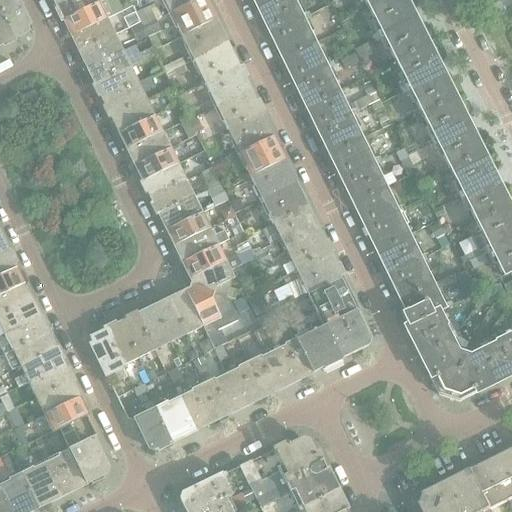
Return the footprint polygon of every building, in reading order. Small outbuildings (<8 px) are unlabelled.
[(27,25),(14,0),(0,0),(0,13),(13,38),(26,32),(23,27),(27,25)] [(63,21),(105,0),(104,0),(63,0),(55,4),(58,11),(56,12),(60,21),(63,20),(63,21)] [(72,38),(107,20),(107,19),(113,16),(105,0),(63,21),(72,38)] [(132,7),(130,4),(127,0),(121,0),(119,6),(122,12),(132,7)] [(197,0),(161,0),(169,14),(197,0)] [(214,21),(203,0),(197,0),(169,14),(180,38),(214,21)] [(281,0),(251,0),(258,12),(281,0)] [(300,16),(292,0),(281,0),(258,12),(270,36),(309,17),(307,13),(300,16)] [(384,0),(327,0),(333,11),(339,23),(346,20),(340,8),(352,2),(351,1),(353,0),(360,0),(366,10),(384,0)] [(426,46),(416,26),(403,0),(384,0),(366,10),(377,33),(371,37),(375,45),(382,41),(393,63),(426,46)] [(154,5),(135,14),(142,27),(161,18),(154,5)] [(13,38),(0,13),(0,44),(3,44),(4,46),(13,41),(11,39),(13,38)] [(134,14),(123,19),(128,29),(139,23),(134,14)] [(314,45),(304,25),(312,21),(309,17),(270,36),(281,60),(314,45)] [(80,54),(115,37),(107,20),(72,38),(80,54)] [(225,45),(214,21),(180,38),(192,61),(225,45)] [(147,40),(142,29),(140,25),(130,29),(138,45),(147,40)] [(87,69),(123,51),(115,37),(80,54),(87,69)] [(374,54),(368,43),(354,50),(359,61),(374,54)] [(237,68),(225,45),(192,61),(203,85),(237,68)] [(324,65),(314,45),(281,60),(293,84),(333,65),(331,61),(324,65)] [(453,100),(443,80),(426,46),(393,63),(404,86),(397,90),(401,97),(402,97),(407,107),(413,104),(419,116),(453,100)] [(95,86),(154,56),(151,49),(138,55),(134,47),(123,52),(123,51),(87,69),(95,86)] [(103,103),(148,80),(139,84),(131,69),(155,57),(154,56),(95,86),(95,87),(93,88),(98,96),(100,95),(103,103)] [(165,75),(185,65),(182,59),(162,69),(165,75)] [(163,72),(162,69),(160,64),(150,71),(149,74),(151,79),(163,72)] [(168,81),(188,72),(185,65),(165,75),(168,81)] [(337,92),(328,72),(335,69),(333,65),(293,84),(305,108),(337,92)] [(248,92),(242,79),(245,78),(241,69),(238,70),(237,68),(203,85),(215,108),(248,92)] [(366,77),(359,81),(361,86),(369,82),(366,77)] [(111,119),(147,101),(143,93),(152,88),(148,80),(103,103),(106,108),(104,109),(108,118),(110,117),(111,119)] [(374,93),(369,82),(361,86),(366,96),(374,93)] [(178,104),(171,89),(164,92),(172,108),(178,104)] [(37,99),(33,91),(21,97),(25,105),(37,99)] [(259,113),(262,112),(258,103),(255,104),(248,92),(215,108),(226,131),(260,115),(259,113)] [(356,113),(379,101),(374,92),(374,93),(366,96),(345,107),(337,92),(305,108),(317,132),(356,113)] [(481,154),(470,133),(453,100),(419,116),(431,140),(424,143),(428,151),(435,148),(446,170),(481,154)] [(119,134),(154,116),(147,101),(111,119),(119,134)] [(188,121),(180,104),(178,105),(178,104),(172,108),(171,108),(179,125),(181,125),(188,121)] [(386,119),(381,108),(374,112),(379,122),(386,119)] [(361,141),(351,120),(358,117),(356,113),(317,132),(329,157),(361,141)] [(271,138),(260,115),(226,131),(238,155),(271,138)] [(127,151),(163,133),(154,116),(119,134),(127,151)] [(204,134),(196,118),(189,122),(197,138),(204,134)] [(195,137),(188,121),(181,125),(188,140),(195,137)] [(135,167),(170,149),(163,133),(127,151),(135,167)] [(283,162),(271,138),(238,155),(249,178),(283,162)] [(380,160),(378,157),(371,160),(361,141),(329,157),(340,180),(380,160)] [(142,182),(178,164),(170,149),(135,167),(142,182)] [(411,166),(406,158),(403,150),(396,154),(407,178),(415,174),(411,166)] [(507,207),(497,187),(481,154),(446,170),(458,193),(453,196),(457,204),(462,201),(473,224),(507,207)] [(384,189),(374,168),(382,165),(380,160),(340,180),(352,204),(384,189)] [(294,185),(283,162),(249,178),(260,202),(294,185)] [(222,163),(211,169),(211,170),(213,173),(224,168),(222,163)] [(150,199),(186,181),(178,164),(142,182),(143,184),(141,185),(145,193),(147,192),(150,199)] [(219,186),(211,170),(201,175),(208,191),(219,186)] [(440,184),(436,177),(428,181),(432,188),(440,184)] [(158,215),(194,197),(186,181),(150,199),(153,205),(151,206),(155,215),(158,214),(158,215)] [(307,211),(294,185),(260,202),(267,217),(272,225),(273,228),(307,211)] [(236,194),(232,187),(224,191),(227,198),(236,194)] [(403,209),(401,205),(394,208),(384,189),(352,204),(364,228),(403,209)] [(227,201),(223,194),(212,199),(216,206),(227,201)] [(166,231),(202,213),(194,197),(158,215),(166,231)] [(235,217),(230,206),(219,211),(225,222),(235,217)] [(445,214),(441,207),(433,211),(436,218),(445,214)] [(511,290),(511,216),(507,207),(473,224),(480,236),(472,240),(477,250),(460,259),(462,264),(487,252),(489,255),(501,279),(502,278),(509,293),(511,290)] [(408,236),(398,217),(405,213),(403,209),(364,228),(376,253),(408,236)] [(250,217),(247,210),(238,214),(242,221),(250,217)] [(256,262),(269,256),(278,251),(274,242),(279,240),(285,252),(319,236),(307,211),(273,228),(272,225),(261,231),(269,246),(259,251),(258,249),(251,252),(255,258),(256,262)] [(174,247),(210,229),(202,213),(166,231),(174,247)] [(243,233),(236,218),(231,220),(239,235),(243,233)] [(440,228),(437,222),(428,227),(431,232),(440,228)] [(182,264),(218,246),(210,229),(174,247),(182,264)] [(330,258),(327,253),(330,252),(326,243),(323,244),(319,236),(285,252),(291,264),(282,268),(286,275),(287,278),(330,258)] [(418,257),(408,236),(376,253),(388,277),(427,257),(425,253),(418,257)] [(249,249),(246,242),(236,247),(239,254),(249,249)] [(191,280),(226,261),(218,246),(182,264),(190,280),(191,280)] [(235,280),(232,275),(234,269),(255,258),(251,252),(249,249),(239,254),(226,261),(191,280),(193,283),(191,287),(224,298),(233,302),(248,295),(229,286),(231,282),(235,280)] [(0,277),(15,270),(11,263),(13,262),(9,254),(7,255),(7,254),(0,256),(0,277)] [(273,264),(269,256),(256,262),(261,270),(273,264)] [(432,285),(422,265),(429,262),(427,257),(388,277),(399,301),(432,285)] [(294,301),(306,295),(340,278),(339,276),(342,275),(338,266),(335,268),(330,258),(287,278),(286,275),(282,277),(283,278),(277,281),(281,288),(286,285),(294,301)] [(0,296),(22,286),(22,285),(24,284),(20,275),(18,276),(15,270),(0,277),(0,296)] [(476,293),(465,272),(456,276),(467,298),(476,293)] [(314,311),(348,294),(340,278),(306,295),(314,311)] [(437,312),(451,305),(449,299),(441,303),(432,285),(399,301),(405,313),(401,315),(407,327),(437,312)] [(0,317),(30,302),(22,286),(0,296),(0,317)] [(231,324),(228,314),(224,298),(191,287),(190,292),(186,293),(185,294),(202,328),(214,350),(226,344),(220,331),(216,333),(216,332),(231,324)] [(269,310),(260,292),(247,298),(256,317),(269,310)] [(202,328),(185,294),(186,293),(169,301),(186,335),(202,328)] [(356,311),(348,294),(314,311),(322,328),(356,311)] [(243,298),(233,303),(239,314),(249,309),(243,298)] [(186,335),(169,301),(153,309),(170,343),(186,335)] [(0,331),(2,336),(38,318),(30,302),(0,317),(0,331)] [(170,343),(153,309),(137,316),(154,351),(170,343)] [(277,310),(256,320),(260,327),(261,330),(282,319),(277,310)] [(369,341),(356,314),(357,314),(356,311),(322,328),(296,341),(301,353),(330,339),(340,360),(367,347),(369,341)] [(448,335),(437,312),(407,327),(404,328),(418,355),(457,335),(455,331),(448,335)] [(154,351),(137,316),(135,317),(134,315),(126,319),(127,321),(120,325),(137,359),(154,351)] [(10,352),(46,335),(38,318),(2,336),(10,352)] [(137,359),(120,325),(114,328),(113,325),(104,330),(106,332),(104,333),(121,367),(137,359)] [(289,386),(267,342),(260,329),(253,333),(265,356),(248,364),(264,397),(289,386)] [(121,367),(104,333),(91,339),(94,344),(90,346),(105,377),(114,373),(118,382),(126,378),(122,370),(121,367)] [(18,368),(54,350),(46,335),(10,352),(3,356),(11,371),(18,368)] [(448,399),(462,355),(458,353),(452,342),(459,339),(457,335),(418,355),(438,396),(448,399)] [(458,402),(511,375),(511,339),(510,335),(497,342),(493,335),(475,344),(478,351),(467,356),(462,355),(448,399),(458,402)] [(312,374),(301,353),(296,341),(285,346),(285,347),(280,349),(275,338),(267,342),(289,386),(312,374)] [(342,363),(340,360),(330,339),(301,353),(312,374),(321,370),(323,372),(325,372),(324,370),(339,362),(340,364),(342,363)] [(213,350),(208,340),(198,345),(203,355),(213,350)] [(228,359),(222,347),(214,350),(220,362),(228,359)] [(26,385),(62,367),(59,360),(61,359),(57,350),(55,352),(54,350),(18,368),(22,377),(14,381),(18,389),(26,385)] [(197,358),(193,351),(186,354),(190,361),(197,358)] [(264,397),(248,364),(237,369),(239,372),(227,378),(242,408),(264,397)] [(34,400),(70,383),(69,382),(71,381),(67,372),(65,373),(62,367),(26,385),(34,400)] [(184,384),(177,370),(168,374),(175,388),(184,384)] [(153,371),(146,374),(149,382),(156,379),(153,371)] [(143,372),(137,374),(142,385),(144,384),(148,382),(143,372)] [(242,408),(227,378),(215,384),(214,382),(203,387),(219,420),(242,408)] [(42,416),(78,399),(70,383),(34,400),(42,416)] [(144,385),(133,390),(136,398),(147,393),(144,385)] [(219,420),(203,387),(192,392),(193,394),(180,400),(196,431),(219,420)] [(196,431),(180,400),(168,406),(167,403),(165,404),(160,394),(150,399),(155,409),(156,409),(173,442),(196,431)] [(14,410),(7,395),(0,398),(0,401),(1,403),(6,414),(14,410)] [(70,425),(86,416),(78,399),(42,416),(51,435),(58,431),(70,425)] [(173,442),(156,409),(155,409),(155,411),(137,419),(134,421),(148,450),(154,452),(156,450),(158,453),(170,448),(168,445),(173,442)] [(18,418),(10,422),(14,430),(20,428),(23,426),(18,418)] [(79,446),(70,425),(58,431),(68,451),(72,450),(79,446)] [(27,445),(20,428),(14,430),(13,431),(18,440),(21,448),(27,445)] [(21,448),(18,440),(11,444),(14,451),(21,448)] [(47,455),(41,441),(36,444),(37,448),(42,457),(47,455)] [(323,466),(317,454),(313,456),(307,443),(302,441),(289,447),(287,444),(273,451),(281,468),(277,470),(281,477),(260,488),(257,482),(249,486),(250,488),(256,500),(323,466)] [(106,470),(92,442),(80,447),(79,446),(72,450),(88,484),(89,483),(91,486),(103,480),(101,477),(104,476),(106,470)] [(42,457),(37,448),(30,451),(35,461),(42,457)] [(72,450),(68,451),(58,456),(59,459),(46,466),(61,497),(88,484),(72,450)] [(511,499),(511,471),(504,455),(489,463),(507,502),(511,499)] [(250,462),(239,467),(249,486),(257,482),(260,480),(250,462)] [(507,502),(489,463),(473,471),(482,491),(491,510),(507,502)] [(61,497),(46,466),(35,471),(33,468),(19,475),(36,509),(61,497)] [(335,491),(323,466),(256,500),(256,501),(260,508),(292,492),(300,508),(335,491)] [(202,511),(225,501),(250,488),(249,486),(239,467),(223,475),(181,495),(179,501),(184,511),(202,511)] [(491,511),(491,510),(482,491),(473,471),(423,496),(425,497),(422,506),(420,505),(423,511),(491,511)] [(30,511),(36,509),(19,475),(7,481),(9,484),(0,488),(0,497),(7,511),(30,511)] [(345,511),(335,491),(300,508),(302,511),(345,511)] [(230,511),(225,501),(202,511),(230,511)]
